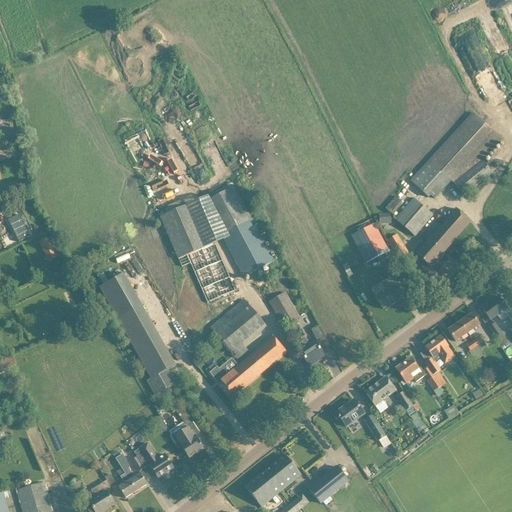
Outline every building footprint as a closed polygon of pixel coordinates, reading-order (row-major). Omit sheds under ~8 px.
[(491,159),(485,164),(483,161),(502,140),(473,113),(413,179),(434,199),(451,181),(464,197),(493,174),(491,172),(497,167),(491,159)] [(175,137),(180,149),(192,144),(186,132),(175,137)] [(209,200),(204,203),(223,239),(244,278),(274,262),(234,187),(209,200)] [(394,197),(385,207),(391,212),(400,202),(394,197)] [(414,200),(396,220),(414,237),(433,216),(414,200)] [(192,203),(160,217),(163,225),(177,259),(181,267),(189,264),(190,263),(207,303),(235,291),(214,243),(210,245),(192,203)] [(416,255),(423,261),(430,268),(471,222),(456,209),(416,255)] [(378,215),(380,226),(390,224),(389,213),(378,215)] [(19,215),(8,220),(19,242),(30,237),(19,215)] [(374,224),(352,236),(366,262),(388,251),(374,224)] [(397,235),(387,241),(401,264),(411,258),(397,235)] [(40,241),(48,261),(61,256),(53,236),(40,241)] [(374,298),(377,301),(383,310),(389,305),(390,307),(402,299),(393,287),(387,291),(386,289),(374,298)] [(285,293),(269,302),(283,327),(299,317),(285,293)] [(492,303),(482,310),(488,318),(490,320),(497,316),(498,316),(501,319),(508,315),(511,320),(511,309),(505,299),(501,302),(498,297),(491,302),(492,303)] [(243,300),(210,328),(237,360),(247,351),(241,343),(264,324),(243,300)] [(472,315),(460,323),(467,334),(479,326),(472,315)] [(448,331),(453,340),(455,342),(467,334),(460,323),(448,331)] [(495,324),(489,328),(497,342),(504,338),(495,324)] [(318,326),(311,330),(317,342),(325,338),(318,326)] [(425,348),(431,356),(433,359),(441,353),(447,361),(454,356),(448,348),(440,337),(425,348)] [(479,337),(472,341),(479,351),(485,347),(479,337)] [(209,373),(225,391),(231,399),(286,353),(273,338),(237,368),(233,364),(222,373),(214,364),(209,368),(211,372),(209,373)] [(504,338),(498,342),(502,348),(508,344),(504,338)] [(297,345),(299,348),(302,352),(300,353),(309,366),(316,361),(315,360),(323,355),(315,343),(309,347),(305,340),(297,345)] [(479,351),(472,341),(466,345),(473,355),(471,356),(475,361),(483,356),(479,351)] [(424,372),(421,367),(418,369),(411,359),(396,370),(404,380),(407,384),(413,379),(416,383),(426,376),(429,380),(427,381),(434,391),(438,398),(445,394),(428,368),(424,372)] [(431,359),(426,363),(435,377),(439,382),(442,387),(446,384),(438,372),(440,370),(434,362),(433,363),(431,359)] [(169,369),(146,381),(155,396),(177,384),(169,369)] [(365,393),(371,401),(375,407),(381,414),(388,409),(383,401),(396,392),(385,378),(365,393)] [(472,394),(476,400),(483,396),(479,390),(472,394)] [(404,392),(397,397),(406,410),(412,406),(404,392)] [(173,413),(175,411),(186,426),(192,421),(182,406),(177,399),(168,406),(173,413)] [(336,414),(342,422),(346,427),(364,414),(354,401),(336,414)] [(444,412),(448,417),(457,411),(454,405),(444,412)] [(373,416),(365,421),(378,441),(386,436),(373,416)] [(418,432),(424,427),(418,418),(411,423),(418,432)] [(181,445),(184,450),(189,458),(203,450),(195,437),(193,438),(188,429),(181,434),(186,442),(181,445)] [(139,449),(134,453),(137,457),(144,469),(150,466),(152,470),(158,478),(173,469),(168,460),(165,455),(157,460),(152,451),(146,443),(139,448),(139,449)] [(121,468),(122,469),(125,474),(129,481),(136,492),(147,485),(142,476),(140,474),(134,478),(129,471),(129,469),(130,468),(126,459),(123,455),(116,459),(121,468)] [(261,508),(269,501),(301,476),(285,455),(245,487),(261,508)] [(137,457),(131,461),(138,473),(144,469),(137,457)] [(118,488),(120,490),(125,499),(136,492),(129,481),(125,474),(122,469),(121,468),(116,471),(124,484),(118,488)] [(336,469),(309,490),(320,503),(346,482),(336,469)] [(110,474),(104,478),(112,489),(117,486),(110,474)] [(16,491),(22,511),(51,511),(43,483),(16,491)] [(89,503),(92,508),(94,511),(103,511),(105,511),(103,510),(114,503),(102,484),(91,491),(96,499),(89,503)] [(77,494),(83,503),(90,498),(84,489),(77,494)] [(296,500),(281,511),(296,511),(302,508),(296,500)]
